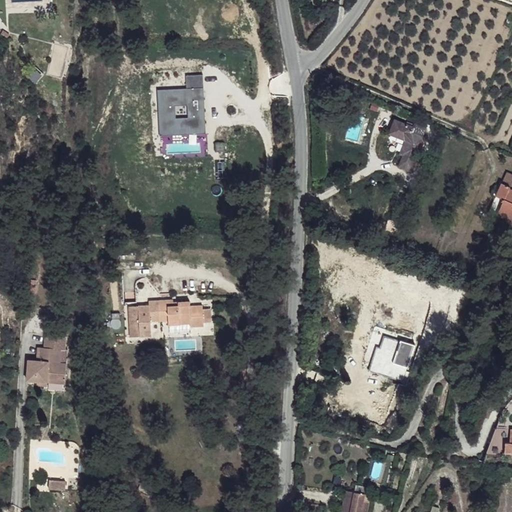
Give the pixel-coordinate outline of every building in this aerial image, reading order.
[(36,83),(42,72),(29,66),(24,76),(36,83)] [(157,88),(160,135),(206,132),(202,72),(185,73),(186,86),(157,88)] [(409,128),(392,122),(386,134),(401,140),(395,156),(400,158),(396,168),(409,173),(422,139),(408,133),(409,128)] [(509,189),(500,185),(493,199),(500,202),(494,216),(504,220),(502,223),(510,226),(511,221),(511,192),(508,191),(509,189)] [(391,225),(385,222),(381,233),(387,236),(391,225)] [(161,298),(146,300),(148,319),(157,319),(168,318),(168,324),(178,323),(179,326),(192,325),(192,321),(191,308),(191,306),(178,306),(177,301),(166,301),(166,305),(161,305),(161,301),(161,298)] [(146,300),(136,301),(136,304),(125,304),(127,331),(139,330),(139,320),(148,319),(146,300)] [(127,331),(125,304),(115,304),(118,337),(140,335),(139,330),(127,331)] [(199,307),(191,308),(192,321),(200,321),(199,307)] [(370,370),(401,381),(414,345),(383,333),(370,370)] [(58,337),(48,337),(47,349),(62,350),(69,351),(58,345),(58,337)] [(70,338),(58,337),(58,345),(69,351),(70,338)] [(47,349),(40,349),(40,362),(29,361),(28,382),(38,383),(49,383),(49,379),(58,380),(58,377),(67,378),(68,364),(61,364),(62,350),(47,349)] [(69,351),(62,350),(61,364),(68,364),(69,351)] [(382,391),(378,402),(385,404),(389,393),(394,395),(396,389),(387,387),(385,392),(382,391)] [(484,405),(469,404),(468,417),(484,418),(484,405)] [(64,488),(64,479),(49,479),(48,488),(64,488)] [(351,511),(355,494),(348,492),(344,511),(351,511)] [(355,494),(351,511),(364,511),(366,504),(363,503),(364,496),(355,494)]
